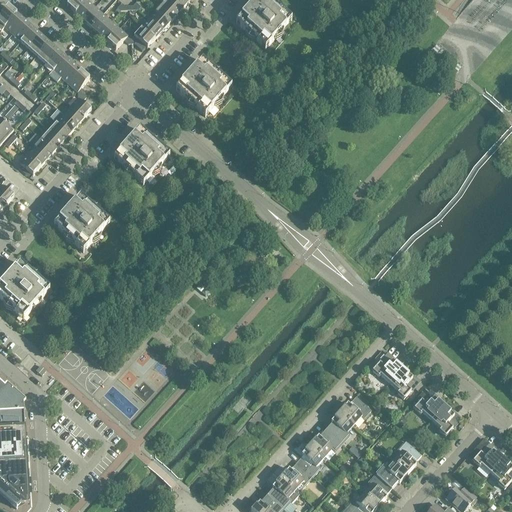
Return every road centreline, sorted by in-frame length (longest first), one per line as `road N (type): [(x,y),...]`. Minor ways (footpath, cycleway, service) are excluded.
road 1 (unclassified): [(396,322),(136,97)]
road 2 (residential): [(232,510),(396,322)]
road 3 (residential): [(136,97),(26,0)]
road 4 (residential): [(36,201),(136,97)]
road 5 (tertiary): [(41,511),(37,393),(19,377)]
road 6 (residential): [(403,511),(489,410)]
road 7 (residential): [(136,97),(222,0)]
road 8 (residential): [(489,410),(396,322)]
